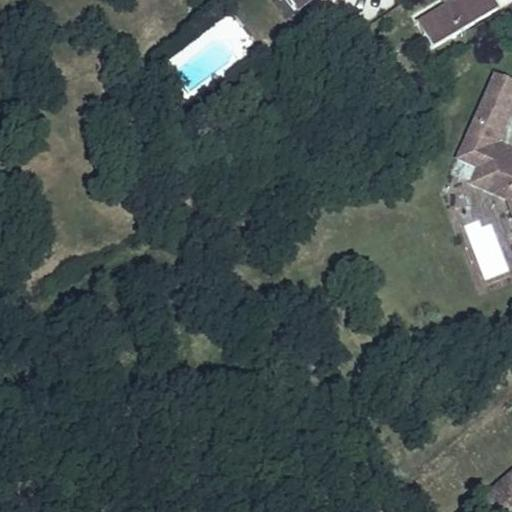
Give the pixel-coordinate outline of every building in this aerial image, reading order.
[(283,0),(295,14),(312,0),(283,0)] [(483,0),(457,0),(425,20),(441,46),(493,15),(483,0)] [(425,20),(412,27),(429,53),(441,46),(425,20)] [(511,70),(500,65),(491,86),(511,94),(511,70)] [(511,111),(511,94),(491,86),(481,111),(502,119),(495,138),(511,145),(511,139),(502,136),(511,111)] [(511,145),(495,138),(502,119),(481,111),(464,151),(484,159),(478,176),(511,189),(511,145)] [(511,464),(477,493),(492,511),(496,511),(511,499),(511,464)] [(511,511),(511,499),(496,511),(511,511)]
